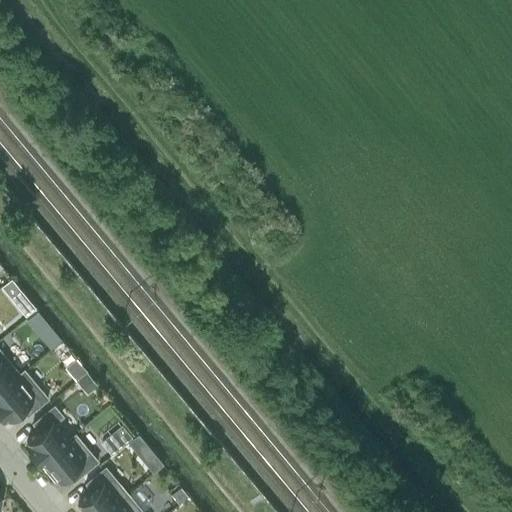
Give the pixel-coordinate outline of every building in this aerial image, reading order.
[(20,291),(11,299),(24,315),(33,308),(20,291)] [(36,310),(25,319),(37,335),(49,325),(36,310)] [(17,373),(0,352),(0,389),(18,374),(17,373)] [(75,359),(64,367),(74,379),(85,370),(75,359)] [(46,399),(44,396),(23,370),(18,374),(0,389),(0,412),(3,416),(5,418),(19,406),(27,415),(46,399)] [(85,374),(75,381),(86,394),(95,386),(85,374)] [(41,461),(67,439),(53,422),(60,415),(52,405),(32,422),(39,431),(25,443),(41,461)] [(42,463),(40,465),(47,474),(49,472),(56,480),(65,472),(73,481),(96,462),(87,451),(73,434),(67,439),(41,461),(42,463)] [(111,434),(101,442),(110,452),(119,444),(111,434)] [(154,454),(145,462),(153,471),(162,464),(154,454)] [(77,503),(77,504),(83,511),(104,511),(119,500),(126,494),(103,466),(84,482),(89,487),(92,491),(77,503)] [(179,486),(169,494),(177,504),(187,496),(179,486)] [(140,511),(126,494),(119,500),(104,511),(140,511)]
